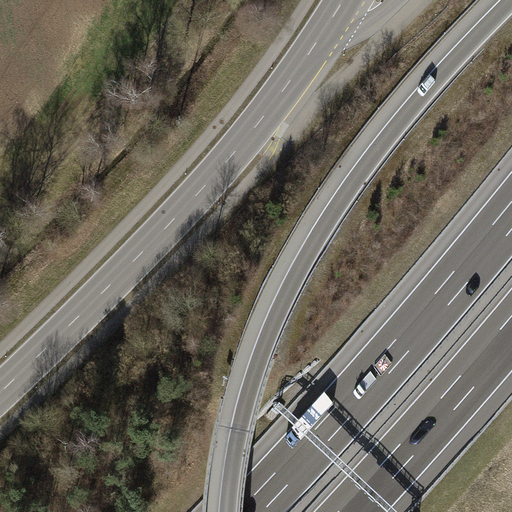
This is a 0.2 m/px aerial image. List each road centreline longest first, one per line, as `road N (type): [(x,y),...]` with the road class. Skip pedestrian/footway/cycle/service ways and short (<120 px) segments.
road 1 (motorway): [(511,2),(398,125),(306,258),(248,398),(228,511)]
road 2 (primary): [(0,394),(226,163),(315,47)]
road 3 (motorway): [(511,215),(250,511)]
road 4 (track): [(192,0),(123,91),(0,220)]
road 5 (motorway): [(351,511),(511,330)]
